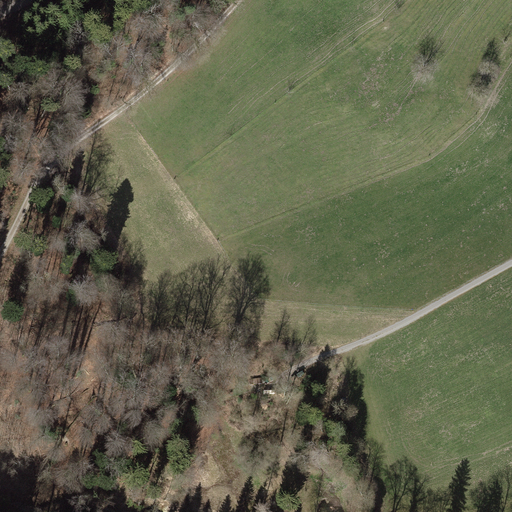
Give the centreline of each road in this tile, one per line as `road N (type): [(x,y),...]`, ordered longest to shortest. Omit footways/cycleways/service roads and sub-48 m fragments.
road 1 (track): [(239,0),(151,86),(49,164),(0,254)]
road 2 (track): [(511,263),(339,349)]
road 3 (track): [(384,511),(339,349)]
